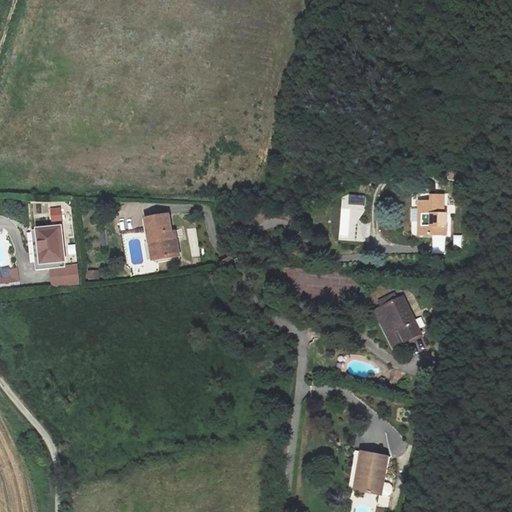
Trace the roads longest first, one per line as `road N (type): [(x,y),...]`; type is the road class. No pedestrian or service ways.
road 1 (unknown): [(133,211),(201,209),(249,282),(258,252),(276,244),(335,260),(436,252)]
road 2 (residential): [(283,511),(303,350),(300,335),(252,299),(246,271)]
road 3 (residential): [(57,511),(48,441),(0,381)]
road 4 (unknown): [(298,396),(337,399),(400,467)]
